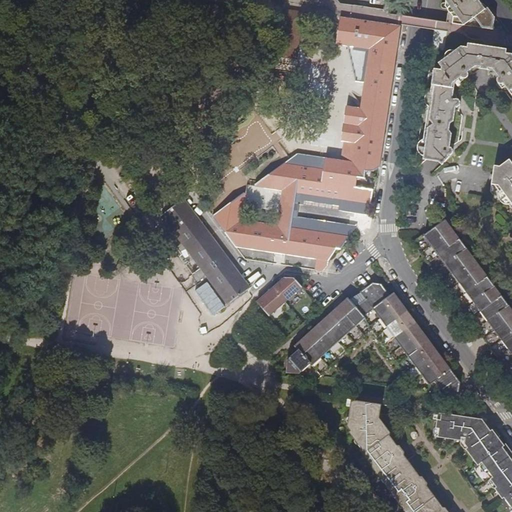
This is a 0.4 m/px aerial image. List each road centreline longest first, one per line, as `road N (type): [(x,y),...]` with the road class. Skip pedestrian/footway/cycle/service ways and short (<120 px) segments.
road 1 (residential): [(415,0),(388,192),(389,247),(511,424)]
road 2 (track): [(257,377),(63,345)]
